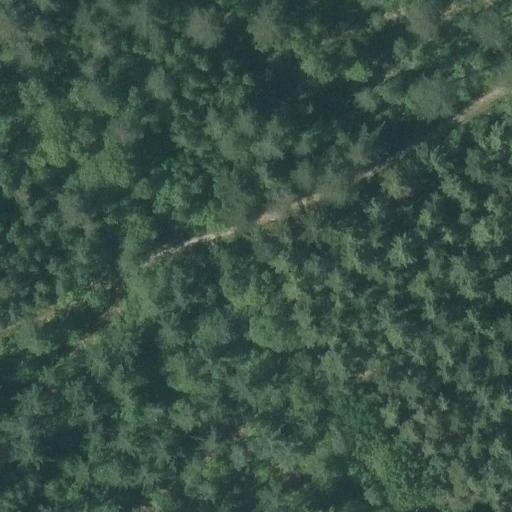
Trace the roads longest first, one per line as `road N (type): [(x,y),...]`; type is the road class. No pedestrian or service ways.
road 1 (track): [(0,51),(188,239),(408,511)]
road 2 (track): [(511,79),(300,199),(0,305)]
